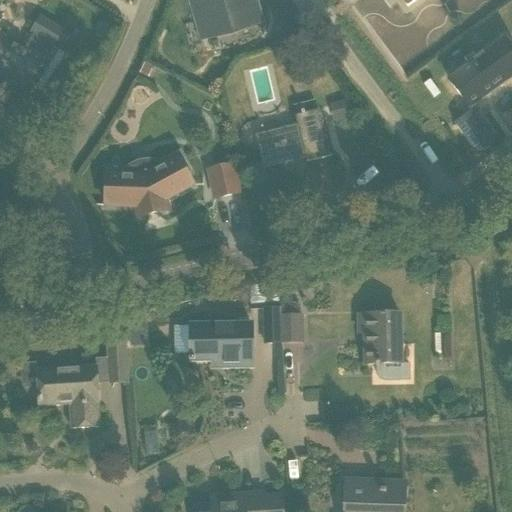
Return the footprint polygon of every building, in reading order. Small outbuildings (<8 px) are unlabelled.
[(191,0),(202,35),(232,31),(260,18),(254,0),(191,0)] [(373,0),(379,7),(386,0),(390,0),(397,10),(410,0),(373,0)] [(413,56),(464,25),(456,12),(405,43),(413,56)] [(51,48),(61,32),(39,18),(29,35),(51,48)] [(13,82),(26,90),(43,62),(21,49),(2,37),(0,39),(0,72),(14,81),(13,82)] [(511,55),(502,42),(448,81),(468,108),(511,76),(511,55)] [(148,78),(153,67),(153,66),(145,62),(140,75),(148,78)] [(317,111),(315,101),(293,106),(298,125),(255,136),(263,168),(264,168),(293,161),(292,158),(305,155),(307,163),(330,157),(319,111),(317,111)] [(336,104),(340,119),(351,116),(347,101),(336,104)] [(473,110),(455,123),(477,155),(496,142),(473,110)] [(192,186),(187,176),(192,174),(180,152),(161,162),(157,161),(154,160),(151,160),(147,160),(144,160),(140,161),(137,162),(134,163),(131,165),(128,166),(125,168),(122,171),(107,170),(106,206),(136,207),(138,217),(168,210),(165,200),(192,186)] [(232,166),(209,172),(215,199),(239,193),(232,166)] [(471,254),(468,242),(453,246),(456,257),(471,254)] [(280,317),(280,303),(279,303),(279,309),(263,310),(264,344),(281,344),(281,343),(280,343),(280,317)] [(302,316),(300,316),(299,303),(280,303),(280,317),(280,343),(281,343),(281,344),(303,343),(302,316)] [(409,365),(401,365),(400,315),(359,316),(359,334),(367,334),(368,365),(376,365),(376,372),(376,374),(377,375),(377,377),(378,378),(380,379),(381,380),(382,381),(384,381),(386,381),(409,381),(409,365)] [(190,326),(190,362),(215,362),(215,361),(224,361),(224,368),(253,367),(252,325),(190,326)] [(110,384),(128,383),(125,343),(107,343),(110,384)] [(96,367),(37,371),(39,407),(70,405),(71,429),(99,427),(98,403),(99,403),(96,367)] [(405,511),(406,482),(345,481),(344,511),(405,511)] [(283,511),(283,495),(263,496),(263,494),(211,497),(211,505),(193,506),(193,511),(283,511)]
